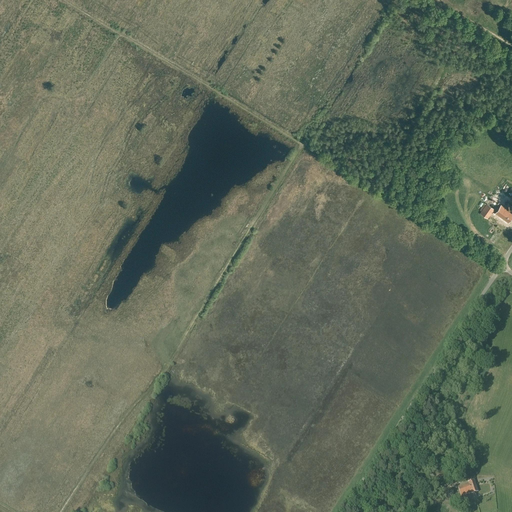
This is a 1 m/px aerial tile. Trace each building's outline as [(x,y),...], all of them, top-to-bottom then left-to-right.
[(486,204),(480,213),(488,219),(488,218),(494,209),(486,203),(486,204)] [(501,205),(495,213),(501,217),(508,222),(511,216),(511,212),(507,209),(501,205)] [(436,479),(444,476),(441,466),(432,468),(436,479)] [(472,494),(478,492),(474,481),(468,483),(468,484),(458,487),(461,496),(471,493),(472,494)] [(446,498),(454,497),(452,488),(444,490),(446,498)]
